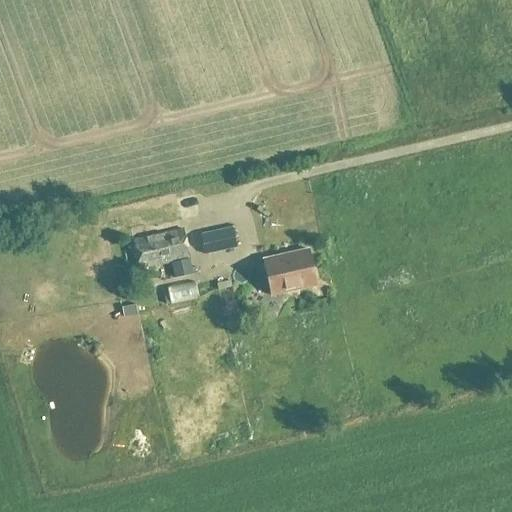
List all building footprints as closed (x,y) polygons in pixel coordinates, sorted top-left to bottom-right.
[(184,212),(200,209),(196,190),(181,192),(184,212)] [(133,261),(125,222),(104,227),(105,230),(93,233),(92,229),(64,235),(72,274),(133,261)] [(237,248),(232,227),(198,233),(204,255),(237,248)] [(179,260),(189,258),(182,229),(130,241),(136,269),(169,262),(169,263),(179,260)] [(270,296),(315,286),(306,250),(261,260),(270,296)] [(189,258),(179,260),(169,263),(172,280),(193,277),(189,258)] [(123,318),(137,316),(135,306),(121,308),(123,318)]
